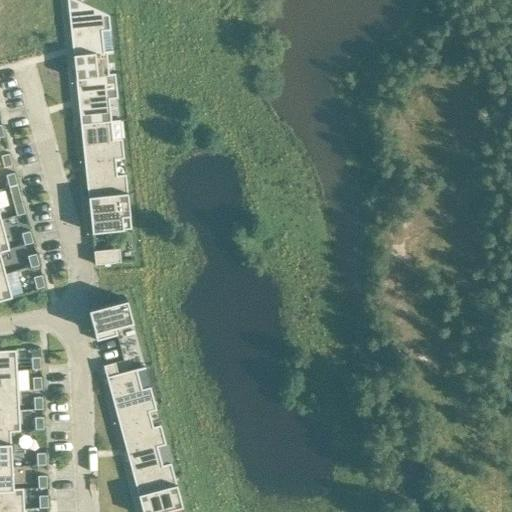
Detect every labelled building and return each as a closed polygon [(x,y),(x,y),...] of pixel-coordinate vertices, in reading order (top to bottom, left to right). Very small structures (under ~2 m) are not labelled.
[(108,15),(76,0),(67,0),(73,54),(104,51),(112,50),(110,30),(108,15)] [(104,51),(73,54),(75,77),(108,73),(106,52),(112,52),(112,50),(104,51)] [(108,73),(75,77),(80,123),(111,120),(109,98),(117,98),(116,86),(115,73),(108,73)] [(111,120),(80,123),(84,162),(115,159),(124,158),(122,138),(113,139),(111,122),(120,121),(119,119),(111,120)] [(1,156),(4,167),(12,165),(9,153),(1,156)] [(115,159),(84,162),(88,197),(127,193),(125,174),(117,175),(115,159)] [(6,175),(9,186),(17,184),(14,173),(6,175)] [(17,184),(9,186),(12,198),(20,196),(17,184)] [(88,197),(90,219),(92,232),(131,228),(127,193),(88,197)] [(25,213),(21,201),(13,203),(16,215),(25,213)] [(0,251),(9,250),(1,220),(0,220),(0,251)] [(21,233),(24,244),(33,242),(29,231),(21,233)] [(120,262),(119,248),(93,251),(95,264),(120,262)] [(36,253),(27,256),(31,267),(39,265),(36,253)] [(5,274),(0,275),(0,299),(11,296),(5,274)] [(33,277),(36,288),(44,286),(41,275),(33,277)] [(88,308),(97,340),(116,335),(117,335),(114,325),(132,321),(126,298),(88,308)] [(0,350),(0,370),(17,370),(16,350),(15,349),(0,350)] [(40,369),(40,357),(31,357),(32,369),(40,369)] [(106,376),(118,373),(115,362),(105,365),(104,364),(103,365),(106,376)] [(118,373),(106,376),(118,419),(148,411),(156,409),(150,386),(141,389),(136,370),(145,368),(145,366),(118,373)] [(17,370),(0,370),(0,391),(18,390),(17,370)] [(32,377),(33,389),(41,389),(41,377),(32,377)] [(18,390),(0,391),(0,411),(19,410),(18,390)] [(33,397),(34,409),(42,409),(42,397),(33,397)] [(19,410),(0,411),(0,432),(10,432),(20,431),(19,410)] [(118,419),(127,454),(157,446),(165,444),(160,424),(152,427),(148,411),(118,419)] [(43,429),(43,417),(34,417),(35,429),(43,429)] [(0,432),(0,466),(12,466),(10,432),(0,432)] [(138,495),(176,484),(170,462),(162,465),(157,446),(127,454),(138,495)] [(45,452),(36,453),(37,465),(45,464),(45,452)] [(0,488),(13,488),(12,466),(0,466),(0,488)] [(47,487),(46,475),(38,476),(38,488),(47,487)] [(176,484),(138,495),(142,511),(159,511),(182,506),(176,484)] [(13,488),(0,488),(0,509),(24,508),(23,488),(13,488)] [(47,495),(39,495),(39,508),(48,507),(47,495)]
